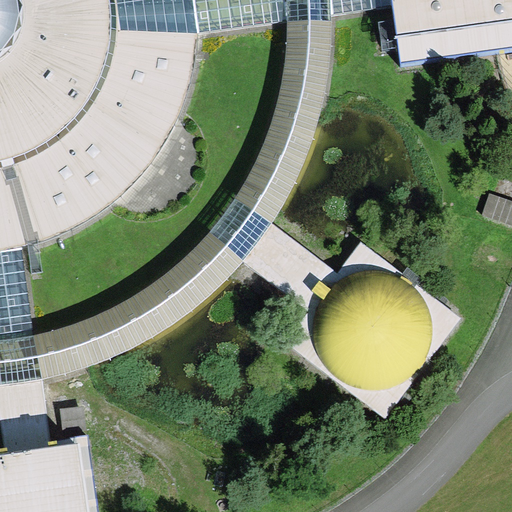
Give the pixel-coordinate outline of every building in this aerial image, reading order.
[(332,16),(392,8),(390,0),(0,0),(0,414),(5,448),(50,442),(41,380),(81,370),(91,366),(124,353),(164,331),(201,304),(232,275),(234,273),(242,263),(308,312),(337,273),(272,225),(280,213),(288,200),(307,159),(319,120),(321,115),(330,71),(332,25),(332,16)] [(496,54),(511,51),(511,0),(390,0),(392,8),(400,67),(496,54)] [(482,216),(511,226),(511,184),(500,180),(495,197),(489,195),(482,216)] [(462,319),(360,243),(337,273),(308,312),(284,344),(386,420),(462,319)] [(5,448),(0,448),(0,511),(97,511),(87,437),(50,442),(5,448)]
